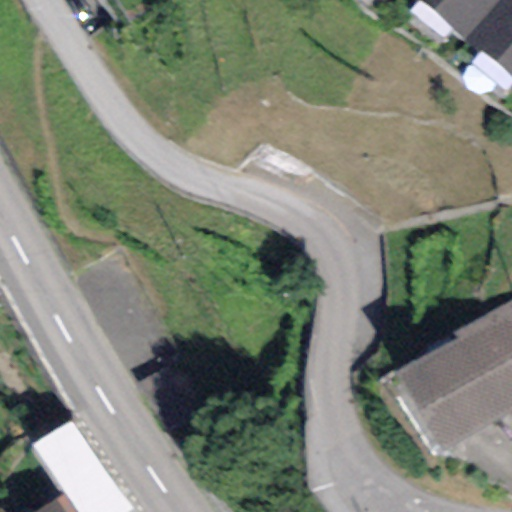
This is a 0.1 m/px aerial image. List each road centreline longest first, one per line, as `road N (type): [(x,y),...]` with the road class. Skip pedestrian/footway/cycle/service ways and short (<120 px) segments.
road 1 (residential): [(41,0),(144,147),(168,166),(314,233),(332,267),(331,380),(347,442),(377,483),(426,511)]
road 2 (tertiary): [(178,511),(111,411),(0,212)]
